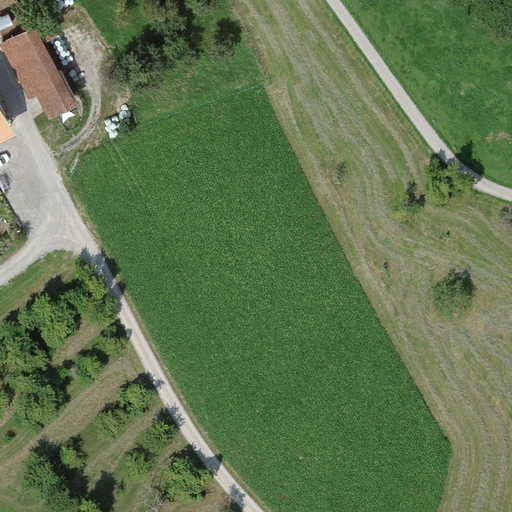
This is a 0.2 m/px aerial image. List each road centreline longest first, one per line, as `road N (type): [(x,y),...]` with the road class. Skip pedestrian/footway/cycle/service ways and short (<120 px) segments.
road 1 (track): [(0,277),(72,216),(176,417),(258,511)]
road 2 (track): [(340,0),(478,186),(511,192)]
road 3 (residential): [(72,216),(0,85)]
